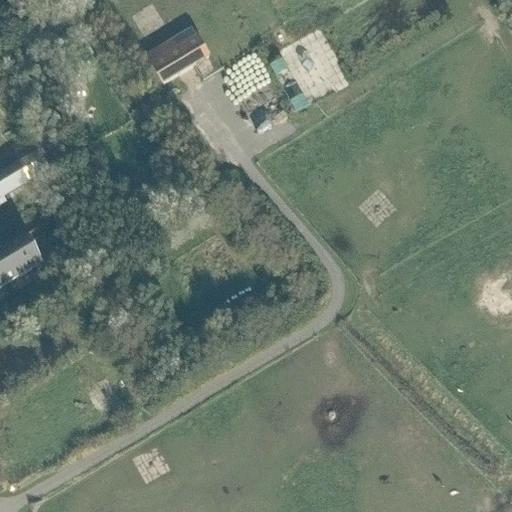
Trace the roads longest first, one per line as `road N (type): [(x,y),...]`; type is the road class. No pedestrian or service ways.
road 1 (unknown): [(2,511),(152,425),(320,310)]
road 2 (track): [(482,0),(276,126),(243,128),(215,75)]
